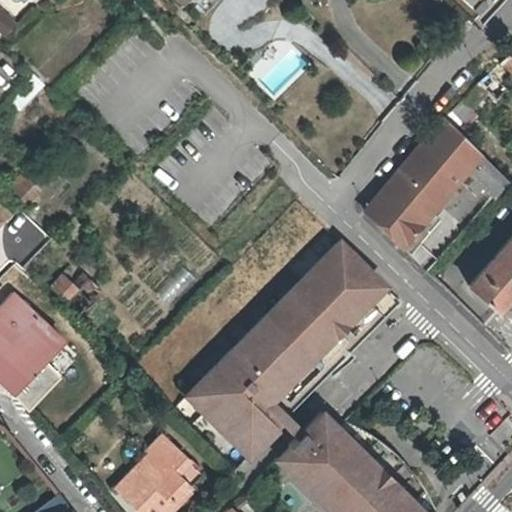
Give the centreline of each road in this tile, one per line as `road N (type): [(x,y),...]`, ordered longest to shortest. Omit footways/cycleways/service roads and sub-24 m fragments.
road 1 (residential): [(328,205),(165,37)]
road 2 (residential): [(328,205),(468,50)]
road 3 (residential): [(294,421),(435,310)]
road 4 (residential): [(435,310),(328,205)]
road 5 (residential): [(100,511),(82,483),(0,410)]
